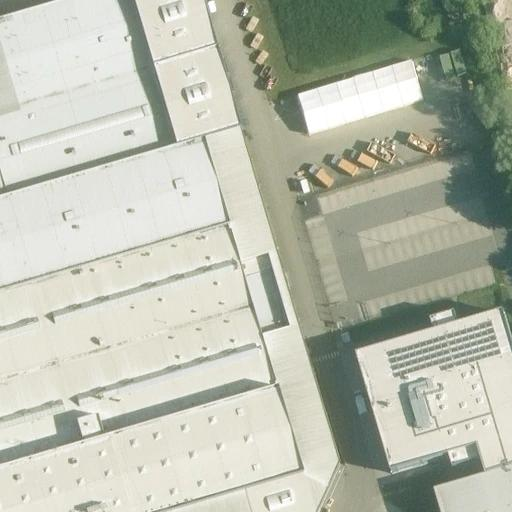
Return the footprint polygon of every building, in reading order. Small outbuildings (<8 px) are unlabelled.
[(128,0),(72,0),(0,21),(0,511),(182,511),(244,494),(300,477),(301,477),(261,340),(260,338),(244,280),(239,265),(238,264),(203,141),(175,150),(128,0)] [(202,0),(128,0),(175,150),(203,141),(240,131),(202,0)] [(296,97),(308,136),(425,102),(414,62),(296,97)] [(334,253),(491,214),(476,154),(319,193),(334,253)] [(267,257),(239,265),(244,280),(260,338),(288,330),(267,257)] [(511,365),(496,314),(354,357),(390,478),(448,461),(451,472),(484,462),(489,477),(511,470),(511,365)] [(511,511),(511,470),(489,477),(436,493),(441,511),(511,511)] [(310,511),(300,477),(244,494),(248,511),(310,511)] [(182,511),(248,511),(244,494),(182,511)]
